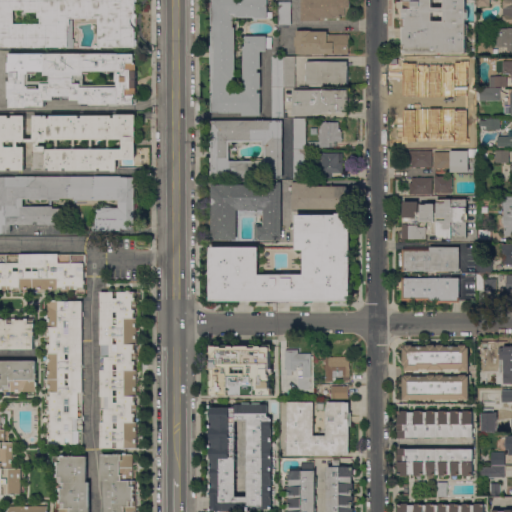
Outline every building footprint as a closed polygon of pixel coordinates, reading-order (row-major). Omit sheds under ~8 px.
[(100,49),(100,18),(72,18),(72,20),(75,20),(75,38),(75,48),(69,48),(69,47),(0,47),(0,0),(138,0),(138,2),(136,2),(136,3),(137,3),(137,10),(136,10),(136,13),(135,14),(138,14),(137,28),(136,28),(136,32),(137,32),(137,38),(137,40),(139,40),(139,46),(137,46),(137,47),(103,47),(103,49),(100,49)] [(213,0),(269,0),(269,12),(274,12),(274,18),(269,18),(269,19),(260,19),(260,21),(256,21),(256,19),(255,19),(255,18),(235,18),(235,27),(237,27),(237,82),(235,82),(235,90),(245,90),(245,47),(246,47),(246,36),(268,36),(268,37),(273,37),(273,48),(268,48),(268,51),(262,51),(262,69),(259,69),(259,73),(262,73),(262,89),(259,89),(259,93),(262,93),(262,116),(244,116),(244,113),(220,113),(220,112),(213,112),(213,0)] [(280,0),(292,0),(292,25),(280,25),(280,0)] [(350,0),(350,16),(341,16),(341,19),(325,18),(325,21),(302,21),(302,0),(350,0)] [(405,53),(405,8),(398,8),(398,6),(398,3),(398,1),(405,1),(405,0),(468,0),(468,10),(470,10),(470,19),(468,19),(468,24),(470,24),(470,35),(467,35),(467,53),(405,53)] [(511,0),(501,0),(501,22),(511,22),(511,0)] [(496,46),(507,46),(506,50),(511,50),(511,26),(497,26),(496,46)] [(298,54),(298,46),(296,46),(296,37),(298,37),(298,30),(312,30),(312,32),(328,31),(328,35),(351,34),(351,46),(350,46),(350,54),(298,54)] [(494,43),(494,56),(480,56),(480,43),(494,43)] [(8,99),(10,99),(10,81),(9,81),(9,77),(12,77),(12,72),(10,72),(10,63),(8,63),(8,54),(136,54),(136,64),(138,64),(138,77),(138,81),(139,81),(139,88),(138,88),(138,94),(137,94),(137,96),(138,96),(138,97),(138,104),(121,105),(121,106),(111,106),(111,105),(92,105),(92,106),(83,106),(83,100),(47,100),(47,106),(29,106),(29,107),(8,107),(8,99)] [(284,87),(284,118),(273,118),(273,57),(284,57),(284,87)] [(284,57),(296,57),(296,87),(284,87),(284,57)] [(349,61),(349,66),(349,71),(349,84),(308,85),(308,81),(307,81),(307,76),(308,76),(308,69),(307,69),(307,63),(308,63),(308,62),(349,61)] [(447,82),(447,61),(471,61),(472,75),(466,75),(467,82),(447,82)] [(511,76),(510,74),(503,74),(504,61),(511,61),(511,76)] [(436,76),(436,87),(411,87),(411,76),(436,76)] [(491,76),(496,76),(508,76),(508,87),(496,87),(490,87),(491,76)] [(481,101),(481,88),(502,88),(502,101),(481,101)] [(349,112),(324,112),(324,114),(314,114),(314,115),(294,115),(294,106),(286,106),(286,101),(294,101),(294,90),(349,90),(349,112)] [(434,110),(434,115),(410,115),(410,109),(409,109),(409,96),(433,96),(433,100),(443,100),(442,110),(434,110)] [(446,96),(466,96),(466,98),(468,98),(468,101),(466,101),(466,114),(445,114),(446,96)] [(114,171),(114,170),(104,170),(104,168),(100,168),(100,170),(70,170),(70,168),(66,168),(66,170),(53,170),(53,168),(49,168),(49,170),(34,170),(35,151),(37,151),(37,144),(40,144),(40,141),(19,141),(19,147),(25,147),(25,170),(13,170),(13,168),(9,168),(9,170),(0,170),(0,116),(9,116),(9,118),(13,118),(13,116),(25,116),(25,139),(34,139),(34,116),(49,116),(49,118),(52,118),(52,116),(81,116),(81,118),(85,118),(85,116),(114,116),(114,118),(117,118),(117,116),(137,116),(137,159),(119,159),(119,171),(114,171)] [(307,180),(295,180),(295,119),(306,119),(307,180)] [(470,119),(470,130),(462,130),(462,132),(460,132),(460,140),(459,140),(459,147),(449,147),(449,140),(440,140),(440,119),(470,119)] [(501,119),(501,130),(498,130),(498,131),(496,131),(496,130),(482,130),(482,120),(486,120),(486,119),(501,119)] [(213,178),(213,175),(212,175),(212,171),(213,171),(213,162),(211,162),(211,157),(213,157),(213,151),(212,151),(212,147),(213,147),(213,136),(212,136),(212,132),(213,132),(213,120),(284,120),(284,178),(213,178)] [(340,122),(340,129),(341,129),(341,131),(343,131),(343,142),(337,142),(337,147),(320,147),(320,141),(320,140),(319,140),(319,135),(320,135),(320,129),(321,129),(321,126),(320,126),(320,124),(321,124),(321,122),(340,122)] [(511,147),(499,147),(498,145),(497,145),(497,142),(499,142),(499,137),(511,136),(511,147)] [(471,139),(471,147),(463,147),(463,139),(471,139)] [(435,152),(452,152),(452,151),(469,151),(469,149),(474,149),(474,157),(470,157),(470,172),(452,172),(452,168),(445,168),(445,169),(443,169),(443,168),(440,168),(440,169),(438,169),(438,168),(435,168),(435,152)] [(510,163),(496,163),(496,150),(510,150),(510,163)] [(433,167),(426,167),(426,168),(421,168),(421,167),(413,167),(413,162),(411,162),(411,151),(433,151),(433,167)] [(343,173),(332,173),(332,179),(320,178),(320,165),(317,165),(317,159),(321,159),(321,153),(344,153),(343,173)] [(0,176),(136,176),(137,203),(141,203),(141,207),(137,207),(137,229),(123,229),(123,230),(96,231),(96,222),(99,222),(99,209),(104,209),(104,208),(120,208),(120,200),(80,200),(80,203),(77,203),(77,200),(76,200),(76,198),(62,198),(62,200),(54,200),(54,206),(55,206),(55,208),(66,208),(66,224),(39,224),(39,222),(35,222),(35,224),(12,225),(12,233),(0,233),(0,176)] [(453,176),(453,193),(436,193),(435,177),(453,176)] [(433,194),(411,194),(411,183),(413,183),(413,178),(416,178),(416,177),(419,177),(419,178),(421,178),(421,177),(425,177),(425,178),(433,178),(433,194)] [(213,205),(213,198),(213,185),(270,185),(270,182),(283,182),(283,240),(256,240),(256,224),(260,224),(260,225),(265,225),(265,210),(238,210),(238,240),(213,240),(213,205)] [(292,195),(292,188),(293,188),(293,182),(312,182),(312,186),(324,186),(324,185),(334,185),(334,186),(348,186),(348,188),(351,188),(351,209),(294,209),(293,195),(292,195)] [(504,197),(511,197),(511,236),(505,236),(505,226),(504,226),(504,224),(502,223),(502,218),(504,216),(505,207),(504,207),(504,206),(502,205),(502,202),(504,200),(504,197)] [(468,199),(468,213),(469,213),(469,222),(468,222),(468,238),(438,238),(438,234),(428,234),(428,239),(404,239),(404,202),(419,201),(419,212),(422,212),(422,202),(430,201),(430,204),(436,204),(436,212),(438,212),(438,203),(438,199),(468,199)] [(212,301),(212,247),(261,247),(261,274),(306,274),(306,250),(298,250),(298,215),(338,215),(338,213),(352,213),(352,301),(212,301)] [(492,229),(492,241),(480,241),(480,229),(492,229)] [(511,243),(511,265),(508,265),(508,255),(503,255),(503,244),(511,243)] [(460,271),(403,271),(403,249),(405,249),(405,247),(460,247),(460,271)] [(0,289),(0,254),(86,254),(86,289),(0,289)] [(478,260),(493,260),(493,273),(478,273),(478,260)] [(486,273),(486,279),(498,279),(498,291),(485,291),(485,290),(478,290),(478,273),(486,273)] [(429,303),(429,302),(406,302),(406,300),(403,300),(403,278),(409,277),(409,278),(460,278),(460,298),(461,302),(429,303)] [(102,449),(102,396),(101,396),(101,386),(102,386),(102,292),(137,292),(137,301),(137,361),(137,370),(138,370),(138,396),(137,396),(137,405),(138,405),(138,413),(137,413),(137,422),(138,422),(138,449),(102,449)] [(50,444),(50,435),(49,435),(49,431),(50,431),(50,425),(49,425),(49,412),(50,412),(50,401),(49,401),(49,353),(50,353),(50,349),(49,349),(49,334),(50,334),(50,329),(49,329),(49,301),(84,301),(84,444),(50,444)] [(0,349),(0,318),(35,318),(35,349),(0,349)] [(211,396),(211,388),(214,388),(214,387),(213,386),(213,381),(214,380),(211,379),(211,374),(214,374),(214,370),(213,370),(213,355),(214,355),(214,354),(211,354),(211,345),(218,345),(218,346),(223,346),(224,345),(230,344),(231,346),(250,346),(251,345),(257,345),(259,346),(262,346),(263,348),(265,347),(265,344),(272,344),(272,347),(271,347),(272,368),(274,368),(274,373),(271,374),(271,379),(269,381),(272,383),(272,388),(273,388),(273,396),(211,396)] [(470,371),(461,371),(461,369),(445,369),(445,370),(430,370),(430,369),(422,369),(420,370),(406,370),(406,365),(404,365),(404,347),(407,347),(407,345),(414,345),(414,347),(429,347),(429,345),(436,345),(436,347),(438,347),(438,345),(445,345),(445,347),(461,347),(461,345),(468,345),(468,347),(470,347),(470,371)] [(511,348),(511,384),(508,384),(508,367),(510,367),(510,362),(508,362),(508,361),(494,361),(494,348),(511,348)] [(286,369),(286,350),(299,350),(299,353),(312,353),(311,390),(303,390),(303,391),(301,391),(301,390),(298,390),(298,377),(303,377),(303,368),(298,368),(298,370),(296,370),(296,371),(293,371),(293,376),(290,375),(290,374),(287,374),(287,369),(286,369)] [(350,380),(333,380),(333,381),(326,381),(326,357),(351,357),(350,380)] [(0,361),(38,361),(38,391),(0,391),(0,361)] [(407,375),(413,375),(413,376),(429,376),(429,375),(436,375),(436,377),(438,377),(438,375),(445,375),(445,376),(461,376),(461,375),(467,375),(467,376),(470,376),(470,400),(463,400),(463,401),(454,401),(454,399),(452,399),(452,401),(444,401),(444,399),(431,399),(431,400),(422,400),(422,399),(420,399),(420,401),(412,401),(412,400),(404,400),(404,377),(407,377),(407,375)] [(332,399),(332,386),(349,386),(349,399),(332,399)] [(351,454),(347,454),(347,455),(289,455),(289,441),(288,441),(288,433),(289,433),(289,402),(315,402),(315,436),(327,436),(327,407),(329,407),(329,402),(351,402),(351,413),(352,413),(352,426),(351,426),(351,444),(351,454)] [(212,407),(236,407),(236,404),(268,404),(268,417),(272,417),(272,429),(273,429),(273,508),(264,508),(264,507),(250,507),(250,511),(212,511),(212,407)] [(407,437),(407,438),(400,438),(400,431),(399,431),(399,424),(400,424),(400,412),(402,412),(402,411),(409,411),(409,412),(416,412),(416,411),(425,411),(425,412),(429,412),(429,411),(437,411),(437,412),(441,412),(441,411),(449,411),(449,412),(452,412),(452,411),(461,411),(461,412),(464,412),(464,411),(474,411),(474,437),(407,437)] [(497,433),(481,434),(481,422),(484,422),(484,413),(496,413),(497,433)] [(0,416),(3,416),(2,429),(7,429),(6,442),(15,442),(14,468),(23,468),(22,495),(0,494),(0,416)] [(474,449),(474,475),(465,475),(465,474),(461,474),(461,476),(453,476),(453,474),(449,474),(449,476),(441,476),(441,475),(437,475),(437,476),(429,476),(429,475),(425,475),(425,476),(416,476),(416,475),(410,475),(410,476),(399,476),(399,463),(399,455),(400,455),(400,448),(407,448),(407,449),(474,449)] [(492,452),(506,452),(506,465),(492,465),(492,452)] [(106,511),(107,481),(104,481),(104,454),(135,454),(135,480),(138,480),(138,511),(106,511)] [(92,511),(61,511),(61,483),(59,483),(58,456),(89,456),(89,482),(92,482),(92,511)] [(328,511),(328,467),(333,467),(333,460),(341,460),(341,467),(354,467),(354,476),(353,476),(353,483),(354,483),(354,493),(353,493),(353,496),(354,496),(354,505),(353,505),(353,508),(355,508),(355,511),(328,511)] [(316,511),(290,511),(291,511),(291,507),(289,507),(289,498),(291,498),(291,495),(290,495),(290,486),(291,486),(291,480),(289,480),(289,470),(302,470),(302,463),(315,463),(315,470),(316,470),(316,511)] [(506,465),(505,478),(492,477),(492,465),(506,465)] [(448,497),(438,497),(439,482),(449,482),(448,497)]
